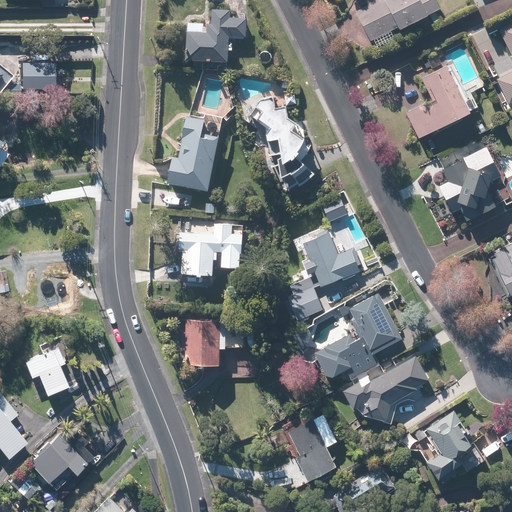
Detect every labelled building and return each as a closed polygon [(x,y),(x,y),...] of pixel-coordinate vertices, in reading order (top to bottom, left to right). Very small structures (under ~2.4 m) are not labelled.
[(370,0),(364,3),(366,7),(353,13),(368,42),(392,30),(394,32),(438,10),(432,0),(370,0)] [(214,22),(191,21),(190,57),(230,58),(231,34),(249,34),(250,16),(232,16),(232,9),(214,8),(214,22)] [(511,22),(495,31),(511,63),(511,70),(493,80),(506,105),(511,101),(511,22)] [(57,62),(22,62),(22,88),(57,88),(57,62)] [(402,114),(415,140),(464,116),(440,69),(420,79),(430,101),(402,114)] [(276,150),(290,148),(284,154),(290,187),(315,171),(301,150),(304,145),(311,134),(298,126),(302,119),(294,114),(292,102),(282,103),(280,93),(267,94),(262,102),(255,112),(262,116),(275,124),(273,128),(276,150)] [(208,119),(188,115),(180,155),(176,154),(171,179),(213,188),(223,134),(206,130),(208,119)] [(484,148),(440,170),(446,182),(437,187),(450,213),(457,209),(463,223),(491,209),(479,186),(498,177),(484,148)] [(216,232),(181,231),(180,247),(185,247),(185,269),(217,270),(217,248),(226,248),(226,263),(246,263),(247,231),(235,231),(235,222),(217,221),(216,232)] [(331,230),(308,239),(321,272),(295,282),(298,291),(293,293),(301,315),(325,306),(317,285),(364,268),(356,246),(339,252),(331,230)] [(498,251),(489,255),(490,257),(486,259),(505,298),(511,294),(511,241),(497,249),(498,251)] [(404,335),(380,291),(353,306),(359,317),(355,319),(364,335),(356,340),(352,333),(319,351),(331,374),(348,366),(354,378),(382,363),(375,351),(404,335)] [(247,319),(187,318),(187,360),(224,360),(225,343),(247,343),(247,319)] [(310,325),(297,332),(304,346),(311,342),(314,332),(310,325)] [(57,345),(28,357),(35,373),(41,370),(49,390),(72,381),(57,345)] [(430,380),(416,354),(364,382),(362,379),(347,387),(357,405),(369,399),(367,409),(390,414),(393,400),(430,380)] [(0,389),(0,436),(12,452),(29,438),(13,417),(18,413),(0,389)] [(476,440),(455,408),(428,426),(444,450),(432,458),(442,473),(468,456),(463,448),(476,440)] [(339,462),(315,417),(293,429),(305,451),(302,453),(314,475),(339,462)] [(63,429),(32,458),(51,477),(70,459),(79,468),(95,452),(85,442),(88,439),(78,428),(69,436),(63,429)] [(382,462),(337,490),(350,511),(383,511),(371,491),(392,478),(382,462)] [(27,478),(18,470),(9,481),(18,489),(27,478)] [(129,511),(109,494),(93,511),(129,511)]
